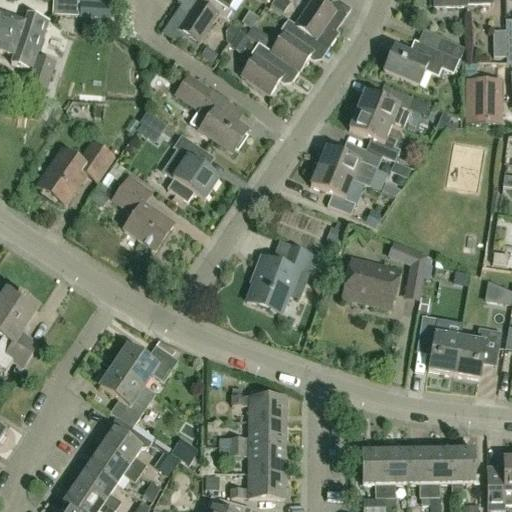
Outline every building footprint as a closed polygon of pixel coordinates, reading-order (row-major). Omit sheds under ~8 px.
[(53,0),(53,17),(77,19),(78,7),(94,7),(93,0),(53,0)] [(198,48),(217,19),(218,19),(188,0),(181,0),(177,6),(181,8),(163,36),(173,43),(178,35),(198,48)] [(229,11),(236,0),(252,0),(264,8),(265,6),(255,0),(188,0),(218,19),(217,19),(225,25),(232,13),(229,11)] [(314,0),(295,29),(328,52),(335,42),(332,40),(350,13),(340,5),(334,14),(314,0)] [(466,9),(465,0),(432,0),(432,11),(465,11),(465,8),(466,9)] [(491,0),(465,0),(466,9),(492,8),(491,0)] [(0,55),(13,60),(11,68),(30,74),(26,87),(46,93),(55,66),(36,59),(40,50),(48,25),(28,19),(25,26),(0,17),(0,55)] [(295,29),(287,23),(280,34),(283,36),(271,55),(270,56),(299,75),(312,56),(321,62),(328,52),(295,29)] [(505,61),(505,35),(492,36),(493,62),(505,61)] [(440,42),(434,54),(459,64),(464,52),(440,42)] [(270,56),(271,55),(258,46),(251,57),(254,60),(240,80),(269,99),(282,80),(291,86),(299,75),(270,56)] [(453,78),(459,64),(434,54),(420,48),(415,61),(393,52),(383,76),(418,91),(424,75),(438,81),(441,73),(453,78)] [(511,72),(496,73),(498,102),(509,101),(509,96),(511,95),(511,72)] [(224,121),(232,110),(211,96),(189,80),(176,98),(199,114),(209,121),(200,134),(231,156),(246,135),(224,121)] [(400,134),(413,103),(391,94),(386,105),(364,96),(356,116),(390,130),(390,129),(400,134)] [(396,144),(386,140),(390,130),(356,116),(348,134),(370,143),(365,155),(381,161),(394,166),(399,154),(393,151),(396,144)] [(145,117),(139,125),(144,129),(142,131),(157,142),(165,131),(145,117)] [(172,164),(181,170),(166,193),(186,207),(193,197),(205,204),(212,193),(219,182),(198,168),(206,157),(181,140),(173,152),(178,155),(172,164)] [(96,187),(112,163),(90,148),(78,166),(63,156),(38,193),(64,210),(75,193),(84,179),(96,187)] [(352,186),(367,192),(381,161),(365,155),(352,149),(347,161),(326,152),(325,155),(321,153),(315,168),(319,169),(318,172),(352,186)] [(344,204),(349,193),(352,186),(318,172),(310,190),(316,193),(331,199),(326,211),(350,221),(355,209),(344,204)] [(150,198),(143,193),(128,183),(121,193),(113,205),(134,220),(123,235),(154,256),(172,230),(142,209),(150,198)] [(371,228),(376,216),(364,210),(358,223),(371,228)] [(322,244),(333,244),(334,229),(323,229),(322,244)] [(294,284),(304,288),(314,261),(289,252),(282,249),(277,261),(285,264),(282,270),(261,262),(255,277),(257,278),(247,306),(281,319),(294,284)] [(412,282),(422,284),(426,262),(406,253),(405,253),(401,263),(414,269),(412,282)] [(390,313),(399,275),(351,264),(342,302),(390,313)] [(38,350),(20,338),(36,312),(18,300),(16,302),(6,295),(0,304),(0,341),(2,342),(0,344),(0,374),(4,378),(11,367),(17,371),(14,376),(19,380),(38,350)] [(452,380),(459,343),(447,341),(449,326),(421,322),(417,350),(431,352),(427,376),(452,380)] [(476,345),(459,343),(452,380),(478,384),(482,362),(496,364),(501,335),(478,332),(476,345)] [(127,351),(113,371),(154,400),(154,399),(144,392),(153,379),(164,387),(178,366),(156,351),(147,364),(127,351)] [(132,432),(154,400),(113,371),(99,392),(118,405),(110,417),(132,432)] [(248,409),(248,425),(285,425),(285,401),(248,400),(248,401),(231,401),(231,409),(248,409)] [(284,451),(285,425),(248,425),(248,442),(231,442),(231,451),(284,451)] [(134,462),(141,452),(148,451),(151,446),(128,430),(123,439),(113,432),(100,451),(140,479),(146,470),(134,462)] [(187,468),(195,456),(178,445),(171,457),(187,468)] [(140,479),(100,451),(88,469),(116,489),(123,479),(134,487),(140,479)] [(284,477),(284,451),(231,451),(231,460),(248,460),(248,477),(284,477)] [(384,502),(384,454),(361,454),(361,488),(374,488),(374,502),(384,502)] [(407,488),(407,454),(384,454),(384,502),(395,502),(395,488),(407,488)] [(429,502),(429,454),(407,454),(407,488),(418,488),(418,502),(429,502)] [(450,488),(450,454),(429,454),(429,502),(439,502),(439,488),(450,488)] [(473,454),(450,454),(450,488),(450,501),(461,501),(461,488),(473,488),(473,454)] [(511,509),(511,462),(502,463),(502,476),(489,476),(489,503),(489,511),(504,511),(505,510),(511,509)] [(116,511),(120,507),(109,499),(116,489),(88,469),(75,487),(110,511),(116,511)] [(284,503),(284,477),(248,477),(247,493),(231,493),(231,502),(248,502),(248,503),(284,503)] [(110,511),(75,487),(62,507),(66,510),(66,509),(71,511),(110,511)] [(152,507),(160,493),(151,487),(142,500),(152,507)] [(218,511),(221,504),(210,501),(207,511),(209,511),(218,511)] [(384,511),(385,503),(362,504),(361,511),(384,511)]
